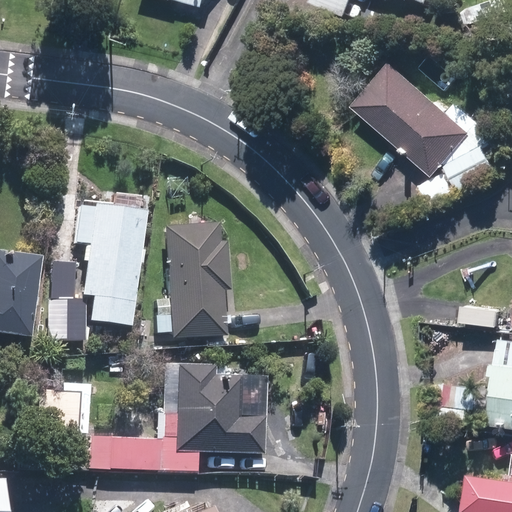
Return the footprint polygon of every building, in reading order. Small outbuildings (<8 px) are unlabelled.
[(164,0),(202,10),(204,0),(164,0)] [(310,0),(309,4),(344,17),(350,0),(310,0)] [(469,133),(388,63),(350,106),(431,176),(469,133)] [(495,171),(481,146),(444,166),(458,191),(495,171)] [(123,327),(137,214),(73,206),(68,245),(81,246),(75,296),(84,298),(81,322),(123,327)] [(223,292),(220,249),(214,250),(213,224),(158,228),(166,341),(221,337),(217,292),(223,292)] [(0,336),(22,339),(33,258),(0,254),(0,336)] [(69,265),(47,263),(43,302),(41,302),(42,343),(79,342),(79,301),(66,302),(69,265)] [(511,341),(499,340),(495,365),(511,367),(511,341)] [(256,455),(257,417),(232,417),(233,377),(208,377),(208,366),(169,365),(168,454),(256,455)] [(485,427),(511,430),(511,367),(495,365),(493,365),(485,427)] [(477,389),(438,384),(435,406),(468,411),(475,411),(477,389)] [(433,406),(432,418),(466,422),(468,411),(435,406),(433,406)] [(511,511),(511,481),(465,475),(459,511),(511,511)] [(7,511),(8,480),(0,479),(0,511),(7,511)]
